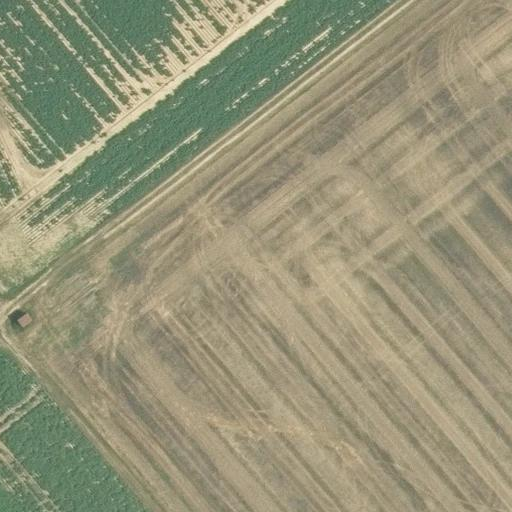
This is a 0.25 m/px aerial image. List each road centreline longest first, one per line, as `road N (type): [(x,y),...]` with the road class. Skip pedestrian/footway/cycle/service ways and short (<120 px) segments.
road 1 (track): [(0,302),(16,337),(433,0)]
road 2 (track): [(16,337),(164,511)]
